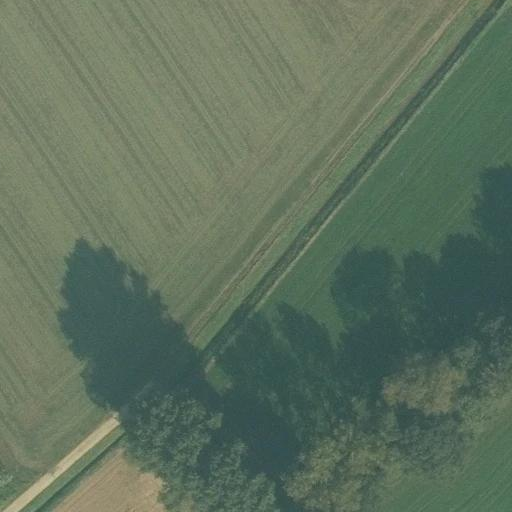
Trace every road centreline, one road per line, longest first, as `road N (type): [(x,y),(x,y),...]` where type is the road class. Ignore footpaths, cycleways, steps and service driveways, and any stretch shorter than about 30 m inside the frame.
road 1 (track): [(9,511),(137,402),(466,0)]
road 2 (track): [(137,402),(247,511)]
